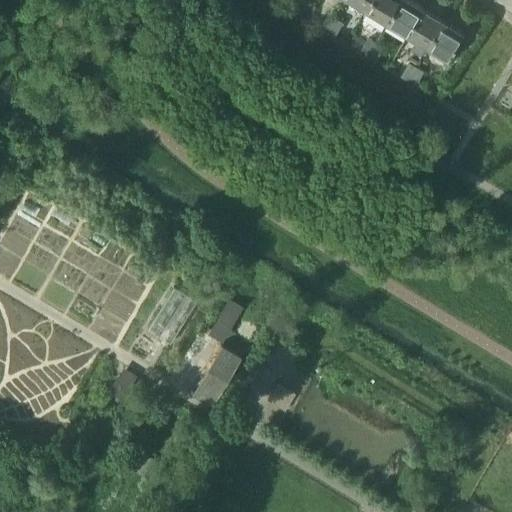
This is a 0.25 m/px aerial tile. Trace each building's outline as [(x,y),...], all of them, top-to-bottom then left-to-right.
[(373,0),(350,0),(367,10),(373,0)] [(400,0),(373,0),(367,10),(387,22),(400,0)] [(424,7),(411,0),(400,0),(387,22),(408,35),(424,7)] [(300,14),(307,18),(315,5),(308,1),(300,14)] [(444,20),(424,7),(408,35),(428,47),(444,20)] [(328,13),(320,26),(328,31),(335,18),(328,13)] [(335,18),(328,31),(335,35),(343,22),(335,18)] [(465,32),(444,20),(428,47),(449,59),(465,32)] [(368,37),(360,50),(368,55),(375,42),(368,37)] [(383,46),(375,42),(368,55),(375,59),(383,46)] [(409,62),(401,75),(409,79),(417,66),(409,62)] [(424,71),(417,66),(409,79),(416,84),(424,71)] [(169,342),(195,301),(172,286),(146,328),(169,342)] [(209,328),(222,335),(238,307),(224,300),(209,328)] [(218,342),(190,390),(210,402),(239,355),(218,342)] [(136,375),(122,366),(117,374),(131,383),(136,375)]
